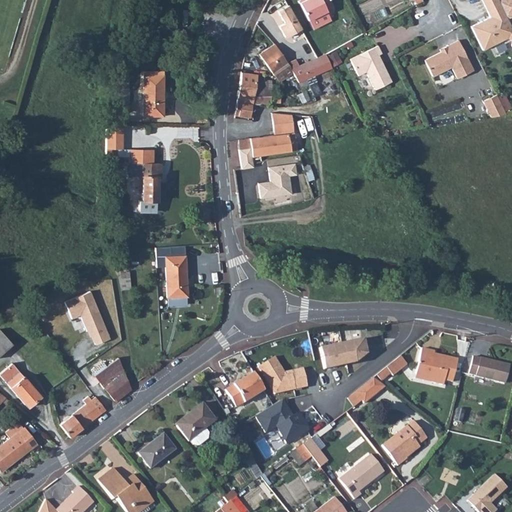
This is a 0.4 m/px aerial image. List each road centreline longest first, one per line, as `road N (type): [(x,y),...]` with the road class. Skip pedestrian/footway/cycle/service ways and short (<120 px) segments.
road 1 (unclassified): [(245,287),(228,221),(221,123),(229,55),(251,0)]
road 2 (tertiary): [(0,502),(219,341)]
road 3 (residential): [(414,310),(410,332),(326,403)]
